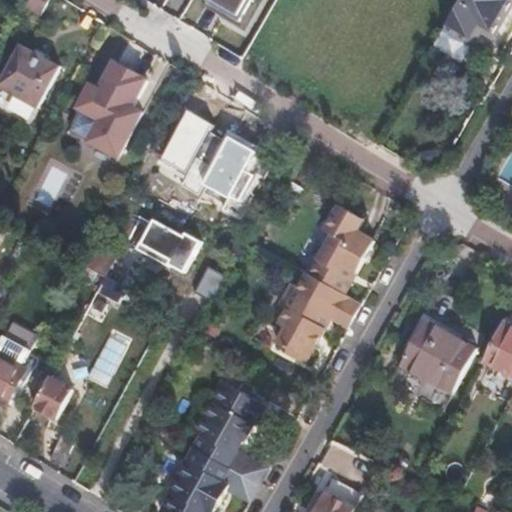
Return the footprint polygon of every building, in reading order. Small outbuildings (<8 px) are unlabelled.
[(46,0),(32,0),(23,17),(39,26),(51,3),(46,0)] [(209,0),(208,2),(242,22),(254,0),(209,0)] [(511,0),(466,0),(447,31),(474,48),(484,34),(495,40),(511,14),(511,0)] [(447,31),(436,48),(464,65),(474,48),(447,31)] [(0,90),(0,102),(35,121),(58,80),(18,58),(0,90)] [(135,109),(150,82),(118,65),(103,92),(95,87),(82,109),(104,121),(92,143),(121,159),(145,115),(135,109)] [(173,180),(212,202),(236,159),(197,137),(173,180)] [(303,270),(339,290),(369,237),(350,227),(356,214),(332,201),(318,226),(325,231),(303,270)] [(0,255),(0,256),(21,269),(33,246),(11,233),(0,255)] [(108,273),(120,280),(136,252),(124,245),(108,273)] [(84,266),(80,274),(79,276),(98,287),(104,276),(84,266)] [(324,315),(335,321),(342,308),(350,295),(339,290),(303,270),(301,269),(293,283),(281,305),(273,320),(280,324),(272,340),(285,346),(283,350),(300,359),(324,315)] [(98,287),(96,290),(119,303),(126,288),(104,276),(98,287)] [(276,302),(281,305),(293,283),(288,280),(276,302)] [(342,308),(353,315),(360,302),(350,295),(342,308)] [(342,308),(335,321),(346,327),(353,315),(342,308)] [(402,364),(452,391),(476,347),(427,320),(402,364)] [(511,376),(511,327),(503,323),(484,360),(511,376)] [(0,402),(7,406),(26,370),(22,368),(31,353),(7,339),(0,352),(0,402)] [(48,377),(31,406),(57,420),(72,391),(48,377)] [(198,433),(190,447),(234,471),(243,455),(232,449),(239,438),(241,440),(262,403),(218,378),(191,429),(198,433)] [(156,511),(210,511),(224,488),(234,471),(190,447),(164,493),(167,494),(156,511)] [(266,467),(243,455),(234,471),(257,484),(266,467)] [(234,471),(224,488),(247,501),(257,484),(234,471)] [(330,511),(336,501),(330,498),(327,499),(320,500),(316,508),(316,511),(330,511)] [(354,511),(356,509),(344,507),(337,502),(336,501),(330,511),(354,511)]
